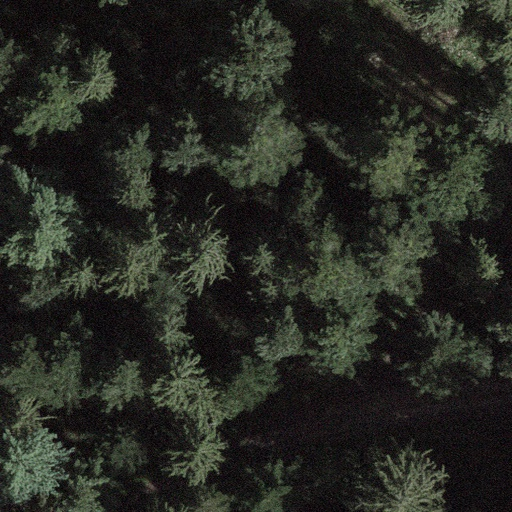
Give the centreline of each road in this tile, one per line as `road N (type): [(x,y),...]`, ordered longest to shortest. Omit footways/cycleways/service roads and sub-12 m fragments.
road 1 (unclassified): [(127,511),(194,465),(314,417),(511,392)]
road 2 (track): [(511,221),(468,257),(370,405)]
road 3 (track): [(388,74),(511,134)]
